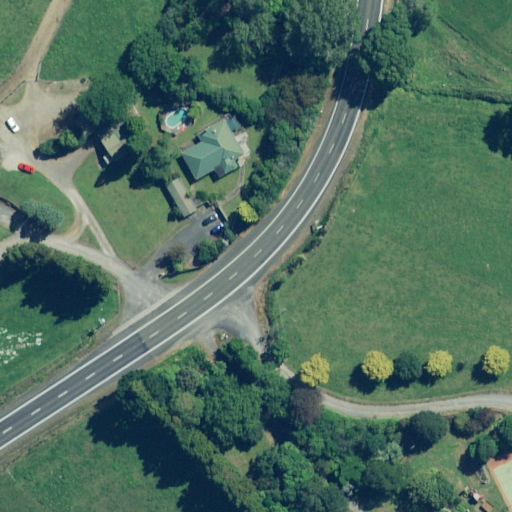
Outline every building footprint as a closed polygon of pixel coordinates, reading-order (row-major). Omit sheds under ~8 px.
[(100,130),(88,111),(74,120),(86,139),(100,130)] [(73,128),(69,120),(49,131),(54,139),(73,128)] [(120,121),(99,134),(116,161),(137,148),(120,121)] [(244,156),(227,124),(202,137),(205,144),(184,155),(198,180),(217,170),(221,178),(240,169),(236,161),(244,156)] [(198,210),(180,179),(168,186),(186,217),(198,210)]
